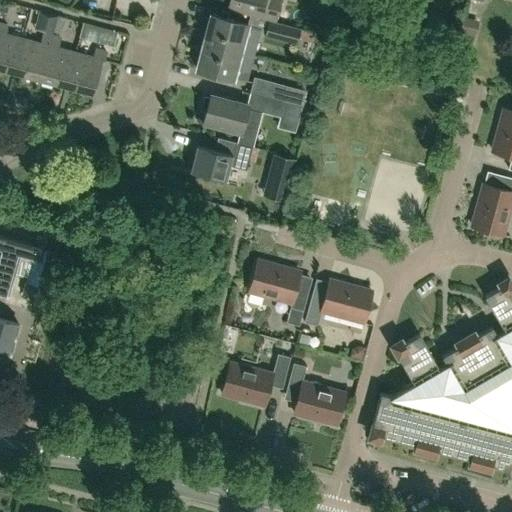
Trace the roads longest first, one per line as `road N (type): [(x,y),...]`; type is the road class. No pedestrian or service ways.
road 1 (residential): [(0,149),(143,108),(163,82),(181,0)]
road 2 (residential): [(343,457),(395,270)]
road 3 (tertiary): [(277,511),(105,464)]
road 4 (residential): [(511,502),(343,457)]
road 5 (residential): [(443,246),(482,81)]
road 6 (residential): [(395,270),(278,238)]
